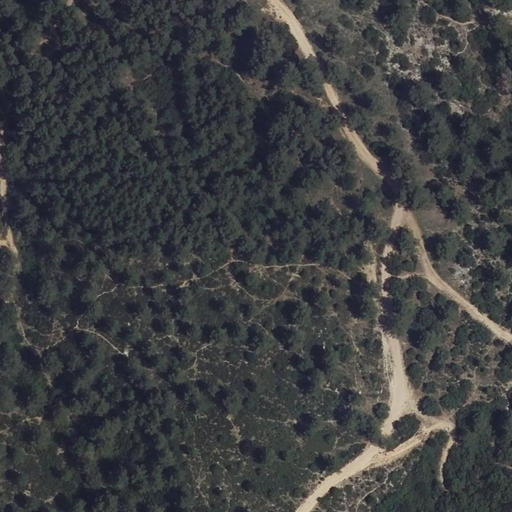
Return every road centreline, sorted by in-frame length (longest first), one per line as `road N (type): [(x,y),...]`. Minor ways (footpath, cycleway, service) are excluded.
road 1 (track): [(305,511),(380,443),(394,411),(399,362),(388,287),(405,205)]
road 2 (track): [(78,0),(35,53),(5,120),(17,271),(0,311)]
road 3 (track): [(405,205),(275,0)]
road 4 (track): [(511,337),(428,274),(405,205)]
